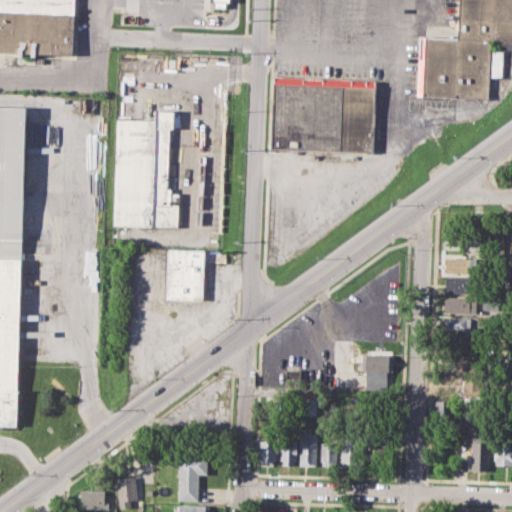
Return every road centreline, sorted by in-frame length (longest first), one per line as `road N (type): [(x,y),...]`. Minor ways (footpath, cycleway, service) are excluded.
road 1 (secondary): [(247,327),(511,132)]
road 2 (residential): [(260,0),(247,327)]
road 3 (residential): [(416,202),(422,223),(411,511)]
road 4 (secondary): [(7,511),(247,327)]
road 5 (residential): [(243,488),(511,498)]
road 6 (residential): [(241,511),(247,327)]
